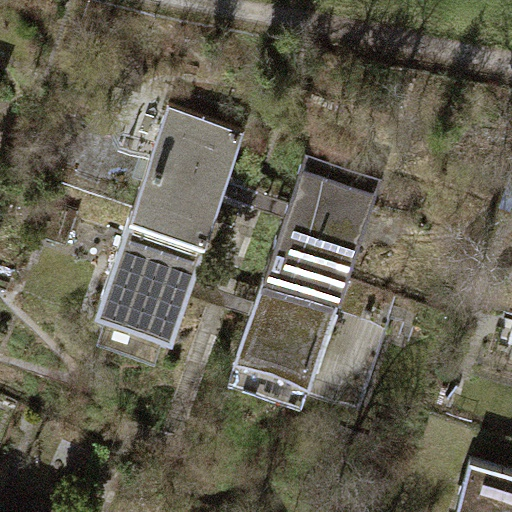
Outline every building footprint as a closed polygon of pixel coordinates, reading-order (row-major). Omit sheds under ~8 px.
[(172,110),(137,214),(215,239),(232,186),(249,136),(172,110)] [(298,209),(280,264),(354,288),(391,175),(317,151),(298,209)] [(46,235),(71,243),(82,209),(57,201),(46,235)] [(137,214),(103,318),(180,343),(199,286),(215,239),(137,214)] [(259,305),(232,386),(308,411),(315,390),(369,408),(390,346),(409,352),(422,310),(354,288),(280,264),(273,261),(259,305)] [(511,511),(511,465),(472,454),(455,511),(511,511)]
